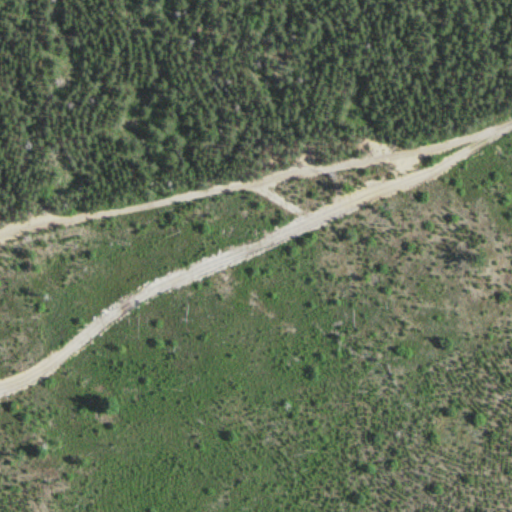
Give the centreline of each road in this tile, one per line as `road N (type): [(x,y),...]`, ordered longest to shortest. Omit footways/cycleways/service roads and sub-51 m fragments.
road 1 (residential): [(511,119),(411,148),(0,230)]
road 2 (track): [(0,376),(36,376),(69,357),(108,311),(149,298),(312,213),(411,148)]
